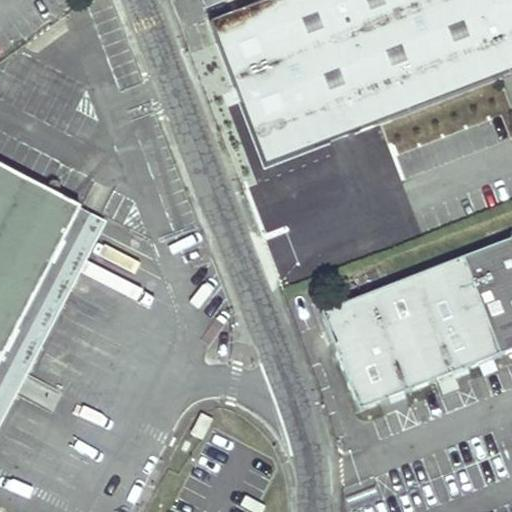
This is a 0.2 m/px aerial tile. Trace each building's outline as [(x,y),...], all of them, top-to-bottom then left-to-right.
[(511,0),(270,0),(209,24),(263,166),(511,71),(511,0)] [(0,360),(79,205),(0,164),(0,360)] [(0,360),(0,405),(98,214),(79,205),(0,360)] [(449,375),(511,351),(511,240),(320,315),(354,400),(358,411),(434,381),(449,375)] [(449,375),(434,381),(440,397),(456,391),(449,375)] [(181,463),(171,481),(181,486),(190,468),(181,463)]
